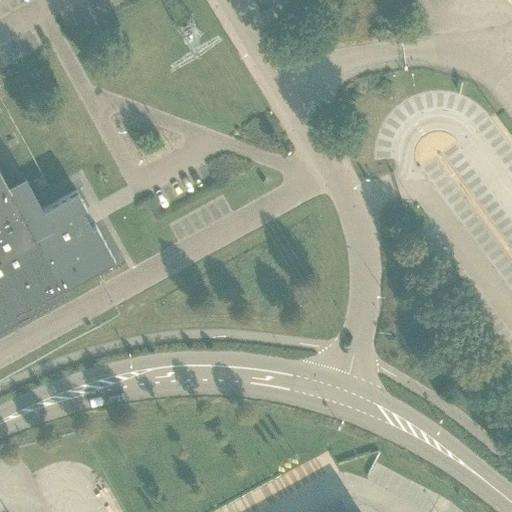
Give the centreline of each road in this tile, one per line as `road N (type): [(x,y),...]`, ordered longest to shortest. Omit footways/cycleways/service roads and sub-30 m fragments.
road 1 (unclassified): [(345,382),(364,298),(356,214),(227,0)]
road 2 (primary): [(345,382),(254,361),(164,359),(83,377),(0,412)]
road 3 (primary): [(0,432),(68,407),(170,389),(270,394),(335,411)]
road 4 (unknown): [(287,98),(371,61),(474,56),(511,41)]
road 5 (primary): [(466,467),(431,429),(345,382)]
road 6 (primary): [(335,411),(466,467)]
